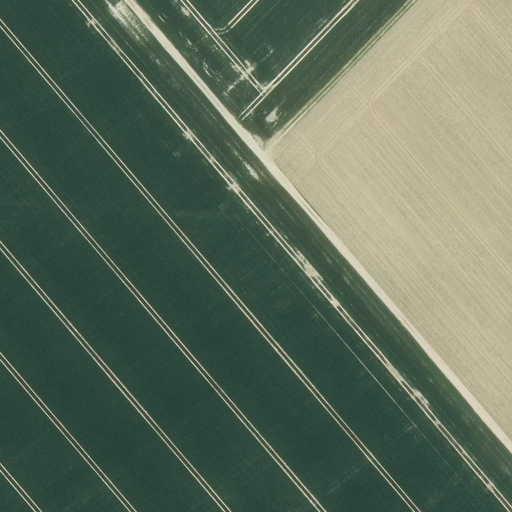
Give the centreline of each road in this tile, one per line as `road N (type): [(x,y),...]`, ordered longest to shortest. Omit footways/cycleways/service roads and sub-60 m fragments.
road 1 (track): [(511,450),(130,0)]
road 2 (track): [(262,155),(412,0)]
